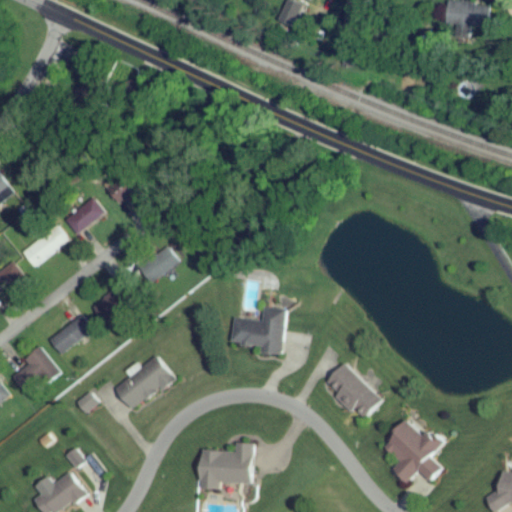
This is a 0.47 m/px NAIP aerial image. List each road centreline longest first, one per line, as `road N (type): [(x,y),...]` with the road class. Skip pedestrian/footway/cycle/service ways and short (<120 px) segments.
road 1 (secondary): [(511,209),(349,150),(22,0)]
road 2 (residential): [(0,344),(155,223)]
road 3 (residential): [(0,133),(35,85),(63,19)]
